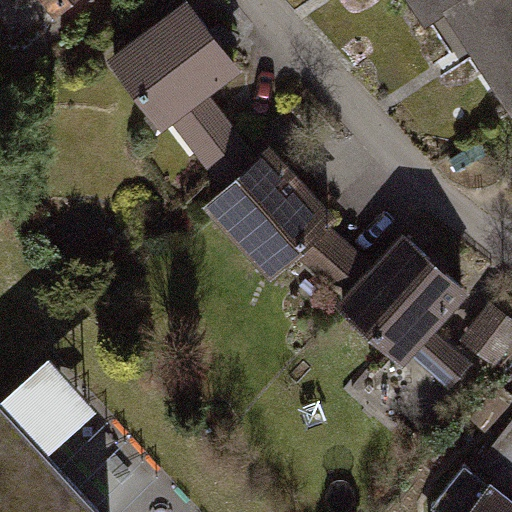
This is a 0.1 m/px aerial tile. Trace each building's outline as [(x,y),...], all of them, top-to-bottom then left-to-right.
[(40,0),(55,17),(76,0),(40,0)] [(241,67),(190,0),(180,0),(105,55),(165,125),(241,67)] [(511,0),(409,0),(426,25),(445,13),(510,116),(511,115),(511,0)] [(333,210),(270,141),(203,201),(275,276),(333,210)] [(472,290),(404,228),(337,300),(405,362),(472,290)] [(496,365),(511,342),(511,320),(493,307),(467,344),(496,365)] [(0,511),(86,511),(0,414),(0,511)] [(511,427),(492,453),(511,468),(511,427)] [(511,511),(511,499),(492,485),(471,511),(511,511)]
